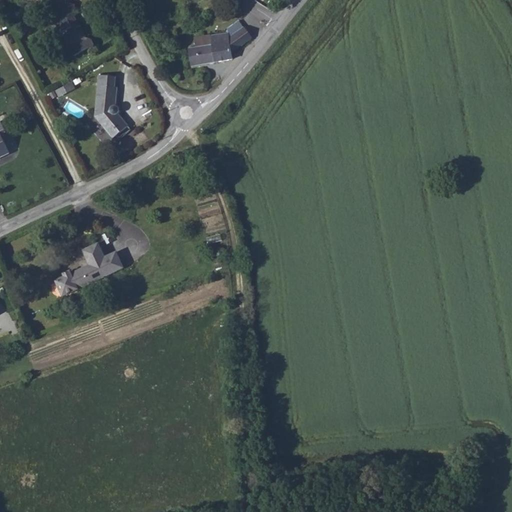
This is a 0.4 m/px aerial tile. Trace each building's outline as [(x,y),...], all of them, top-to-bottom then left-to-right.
[(270,0),(261,9),(271,19),(287,2),(284,0),(270,0)] [(65,17),(59,21),(79,58),(94,50),(98,51),(99,46),(96,41),(92,39),(80,18),(82,8),(74,6),(69,19),(65,17)] [(38,9),(26,16),(30,24),(42,17),(38,9)] [(239,58),(259,45),(252,35),(237,44),(239,58)] [(239,58),(237,44),(236,38),(198,45),(198,54),(195,55),(197,72),(239,64),(239,58)] [(98,115),(113,133),(117,130),(124,137),(134,129),(123,115),(126,109),(121,102),(123,92),(121,91),(122,82),(105,78),(98,115)] [(0,161),(1,164),(18,155),(10,137),(15,135),(11,125),(0,130),(0,161)] [(117,130),(113,133),(119,141),(124,137),(117,130)] [(62,278),(52,284),(60,297),(109,268),(120,261),(112,247),(101,254),(93,242),(78,250),(86,264),(69,274),(67,271),(61,275),(62,278)]
